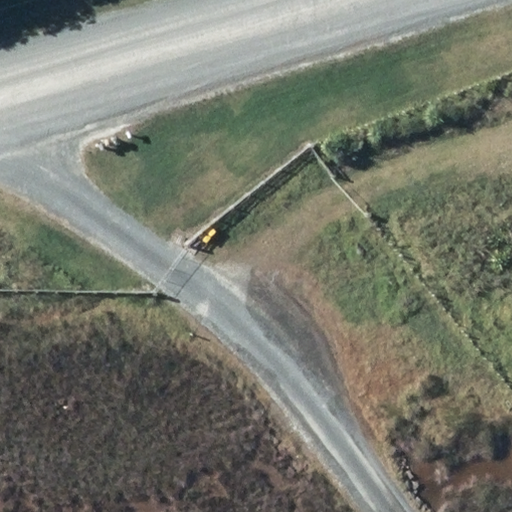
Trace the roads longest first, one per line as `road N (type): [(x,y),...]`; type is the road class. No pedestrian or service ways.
road 1 (unclassified): [(0,112),(329,423),(393,511)]
road 2 (unclassified): [(0,94),(322,0)]
